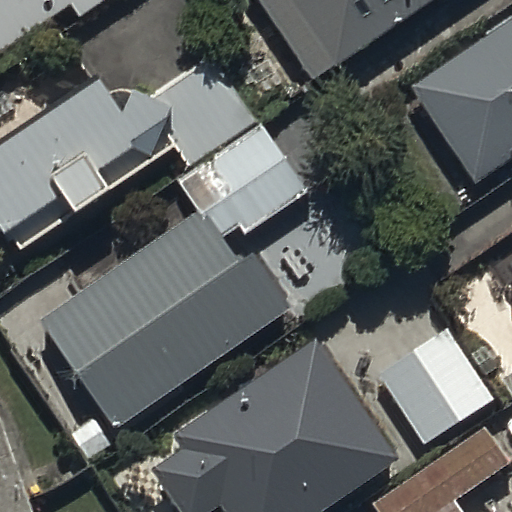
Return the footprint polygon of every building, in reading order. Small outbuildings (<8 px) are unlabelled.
[(0,0),(0,57),(68,12),(78,26),(116,0),(0,0)] [(251,0),(313,90),(443,0),(251,0)] [(511,26),(409,96),(475,193),(511,168),(511,26)] [(103,99),(0,168),(0,244),(6,240),(20,261),(71,227),(75,233),(111,208),(107,201),(174,156),(187,176),(256,130),(209,59),(117,121),(103,99)] [(243,278),(220,245),(236,233),(243,244),(306,200),(259,133),(177,191),(197,219),(40,329),(118,441),(294,318),(258,267),(243,278)] [(445,333),(377,381),(426,451),(494,404),(445,333)] [(174,505),(172,511),(336,511),(397,470),(315,350),(171,450),(180,462),(156,479),(174,505)] [(28,511),(0,431),(0,511),(28,511)] [(485,433),(371,511),(459,511),(455,507),(510,469),(485,433)]
